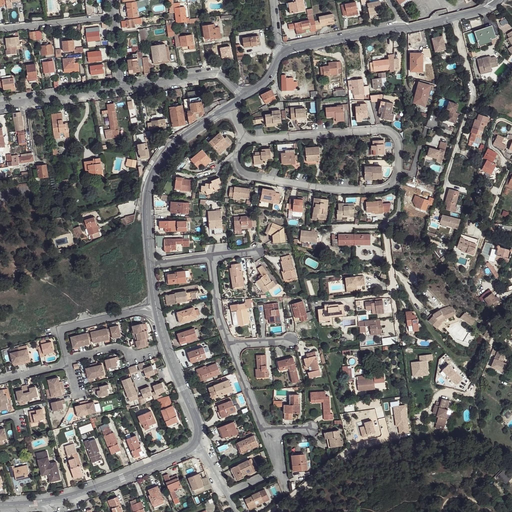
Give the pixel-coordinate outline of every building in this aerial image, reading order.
[(303,0),(296,0),(297,1),(295,1),(290,3),(292,13),(305,10),(303,0)] [(375,12),(381,10),(379,1),(367,4),(370,20),(376,18),(375,15),(375,12)] [(128,13),(129,18),(138,17),(137,9),(136,3),(136,2),(127,3),(128,11),(128,13)] [(356,2),(341,5),(344,17),(347,17),(347,18),(354,17),(353,15),(358,14),(356,2)] [(175,12),(177,24),(178,24),(178,23),(186,22),(185,7),(175,8),(175,12)] [(308,20),(288,24),(289,29),(295,28),(296,31),(304,30),(309,29),(309,32),(316,31),(313,14),(307,16),(308,20)] [(332,14),(319,17),(319,20),(315,22),(316,29),(321,29),(321,27),(325,26),(325,23),(329,22),(329,23),(334,22),(332,14)] [(123,21),(124,27),(128,27),(128,28),(135,27),(135,24),(138,23),(138,21),(141,21),(141,18),(126,20),(127,21),(123,21)] [(203,26),(205,38),(215,37),(216,39),(221,38),(219,27),(214,28),(214,24),(203,26)] [(491,28),(475,33),(478,43),(495,38),(491,28)] [(86,33),(87,42),(101,40),(99,31),(93,32),(86,33)] [(175,35),(176,47),(189,45),(194,44),(192,35),(180,36),(181,38),(180,38),(179,34),(174,35),(175,35)] [(242,38),(244,47),(260,45),(258,36),(255,36),(255,37),(250,38),(250,37),(242,38)] [(6,38),(7,50),(17,49),(17,46),(20,46),(19,37),(6,38)] [(440,37),(432,39),(435,52),(445,50),(443,40),(441,40),(440,37)] [(63,39),(64,52),(74,51),(74,40),(68,41),(68,39),(63,39)] [(151,46),(153,62),(167,60),(165,47),(165,44),(151,46)] [(236,45),(238,60),(244,60),(243,50),(241,50),(240,44),(236,45)] [(41,46),(42,55),(48,54),(48,57),(53,56),(51,45),(41,46)] [(153,62),(154,64),(170,62),(168,46),(165,47),(167,60),(153,62)] [(87,53),(89,62),(99,61),(97,51),(87,53)] [(127,60),(129,73),(144,71),(142,58),(142,57),(137,58),(137,53),(132,54),(132,57),(128,58),(129,60),(127,60)] [(63,59),(64,69),(75,68),(74,59),(81,58),(82,58),(82,54),(74,55),(69,56),(69,57),(67,57),(67,59),(63,59)] [(422,54),(410,54),(411,71),(422,72),(422,54)] [(381,62),(371,63),(372,72),(389,69),(390,72),(394,71),(394,55),(388,56),(388,60),(381,61),(381,62)] [(487,57),(476,60),(479,70),(483,69),(484,71),(490,70),(490,68),(497,66),(495,57),(490,59),(488,59),(487,57)] [(43,63),(44,73),(45,73),(50,72),(54,71),(55,71),(53,62),(53,59),(47,60),(47,62),(43,63)] [(329,66),(321,67),(322,76),(338,74),(338,69),(341,69),(340,62),(329,63),(329,66)] [(27,71),(29,80),(30,80),(36,79),(38,79),(36,64),(27,65),(28,70),(27,71)] [(90,66),(91,75),(104,73),(103,64),(90,66)] [(286,73),(282,73),(282,90),(294,91),(294,89),(294,83),(287,83),(286,73)] [(0,89),(3,89),(4,90),(11,88),(15,88),(13,78),(2,79),(2,78),(1,78),(0,75),(0,89)] [(364,79),(353,80),(354,87),(354,94),(365,93),(364,86),(364,79)] [(429,85),(418,82),(413,100),(424,103),(429,85)] [(342,89),(335,89),(335,92),(333,93),(333,98),(343,97),(342,89)] [(188,113),(189,124),(198,118),(200,116),(204,113),(204,112),(203,109),(201,97),(202,97),(201,90),(198,90),(197,92),(192,93),(191,92),(187,92),(188,98),(183,99),(186,114),(188,113)] [(272,90),(262,95),(267,103),(276,98),(272,90)] [(394,103),(382,100),(380,111),(382,111),(381,118),(394,120),(395,113),(392,112),(394,103)] [(457,105),(449,102),(446,110),(449,111),(446,120),(455,123),(458,114),(455,113),(457,105)] [(108,113),(110,121),(117,120),(114,103),(107,104),(108,110),(108,113)] [(355,107),(357,118),(362,118),(361,117),(365,116),(368,116),(367,103),(360,104),(360,106),(355,107)] [(326,105),(326,115),(337,115),(337,117),(344,116),(344,104),(326,105)] [(170,108),(173,126),(185,124),(182,106),(178,106),(170,108)] [(266,111),(266,121),(277,121),(282,121),(283,109),(273,109),(272,112),(266,111)] [(291,110),(292,122),(307,120),(306,109),(291,110)] [(20,112),(13,113),(16,132),(18,132),(24,131),(22,116),(21,116),(20,112)] [(51,114),(54,137),(60,136),(60,133),(64,132),(65,138),(69,137),(68,124),(63,124),(62,113),(51,114)] [(147,123),(148,130),(155,129),(154,127),(160,126),(160,128),(165,128),(165,127),(171,126),(168,114),(165,115),(166,120),(165,120),(165,119),(152,121),(152,122),(147,123)] [(472,134),(469,142),(473,143),(478,145),(484,127),(486,127),(489,119),(478,116),(477,121),(475,121),(470,134),(472,134)] [(111,132),(112,138),(119,137),(117,120),(110,121),(111,130),(111,132)] [(18,135),(19,145),(26,145),(26,143),(25,143),(24,131),(18,132),(18,133),(18,135)] [(221,133),(210,143),(220,155),(231,146),(226,140),(221,133)] [(377,149),(376,155),(387,155),(387,141),(376,141),(376,145),(374,145),(374,149),(377,149)] [(505,147),(496,142),(494,145),(503,151),(505,147)] [(141,155),(141,159),(149,158),(147,146),(145,146),(144,143),(138,145),(139,151),(139,155),(141,155)] [(307,156),(308,163),(321,161),(320,148),(307,149),(307,156)] [(441,163),(445,151),(440,149),(440,151),(430,148),(428,156),(437,159),(436,162),(441,163)] [(487,159),(482,170),(493,175),(497,165),(493,162),(497,153),(488,149),(484,158),(487,159)] [(202,150),(191,160),(199,169),(210,159),(202,150)] [(256,158),(256,167),(265,166),(265,164),(269,164),(270,162),(273,160),(272,151),(267,151),(267,153),(262,154),(262,158),(256,158)] [(283,153),(283,165),(296,163),(296,152),(283,153)] [(33,155),(32,153),(21,155),(16,155),(11,156),(12,168),(19,168),(19,165),(34,162),(33,155)] [(89,171),(90,176),(102,174),(100,158),(95,159),(96,164),(94,164),(93,160),(88,161),(88,165),(89,171)] [(136,160),(128,159),(127,166),(135,167),(136,160)] [(48,177),(46,165),(38,166),(39,178),(42,177),(48,177)] [(383,167),(365,167),(365,177),(366,177),(374,177),(374,179),(383,179),(383,167)] [(176,177),(174,188),(181,188),(181,191),(184,192),(191,192),(192,182),(184,181),(180,181),(180,178),(176,177)] [(200,188),(200,194),(206,195),(206,196),(214,192),(214,191),(218,189),(217,185),(220,185),(217,179),(209,183),(209,186),(206,187),(205,186),(203,187),(204,188),(200,188)] [(240,199),(250,201),(249,190),(231,188),(230,196),(234,198),(234,201),(240,201),(240,199)] [(263,188),(261,198),(274,201),(273,205),(280,206),(282,194),(276,194),(277,192),(263,188)] [(449,191),(445,203),(448,205),(447,208),(446,212),(455,215),(456,209),(454,209),(458,194),(449,191)] [(316,206),(313,218),(317,219),(318,218),(325,219),(326,214),(323,213),(324,210),(328,210),(330,199),(316,196),(314,205),(316,206)] [(430,200),(429,202),(416,196),(414,202),(417,207),(420,209),(420,212),(429,215),(434,201),(430,200)] [(291,198),(288,208),(292,210),(301,212),(303,200),(295,197),(295,199),(291,198)] [(368,203),(369,212),(374,212),(377,211),(377,214),(386,212),(392,212),(393,203),(385,204),(385,201),(381,202),(368,203)] [(176,202),(176,207),(172,207),(171,213),(189,213),(190,202),(176,202)] [(338,214),(338,220),(344,219),(344,217),(356,216),(355,213),(357,212),(356,203),(345,205),(345,203),(340,204),(339,209),(340,214),(338,214)] [(209,212),(210,230),(214,230),(213,227),(223,227),(222,212),(209,212)] [(125,218),(127,223),(133,222),(135,214),(125,217),(125,218)] [(233,217),(234,228),(242,228),(253,228),(251,216),(233,217)] [(99,232),(94,217),(84,220),(85,222),(87,228),(89,235),(90,235),(92,239),(100,236),(99,232)] [(458,232),(461,223),(443,217),(440,226),(458,232)] [(159,223),(159,229),(167,228),(167,233),(177,233),(177,222),(159,223)] [(177,222),(177,233),(187,233),(187,223),(177,222)] [(272,222),(269,230),(274,231),(272,235),(273,239),(281,238),(280,242),(286,241),(284,226),(272,222)] [(81,232),(80,226),(73,229),(75,235),(75,234),(81,232)] [(303,231),(301,240),(310,242),(317,244),(320,235),(303,231)] [(339,244),(354,245),(354,234),(339,234),(339,244)] [(354,234),(354,245),(370,243),(369,234),(354,234)] [(478,242),(461,236),(457,249),(461,251),(460,253),(473,257),(478,242)] [(163,240),(164,253),(171,253),(171,251),(176,250),(175,245),(179,244),(183,244),(183,247),(190,247),(189,238),(163,240)] [(499,248),(497,256),(509,258),(511,251),(499,248)] [(283,260),(281,260),(282,261),(284,268),(285,272),(287,272),(288,280),(297,277),(292,255),(282,258),(283,260)] [(509,258),(497,256),(496,258),(496,261),(508,264),(509,258)] [(241,263),(232,265),(232,268),(233,276),(232,277),(234,288),(245,286),(244,278),(242,278),(241,275),(243,275),(241,263)] [(262,265),(258,268),(263,276),(261,278),(262,279),(257,282),(265,293),(277,285),(273,281),(271,282),(266,274),(267,273),(262,265)] [(168,281),(169,286),(187,283),(185,271),(176,273),(177,275),(169,276),(170,280),(168,281)] [(346,276),(347,290),(354,289),(353,284),(357,284),(356,281),(360,280),(361,282),(364,282),(364,275),(346,276)] [(167,297),(170,307),(178,305),(178,303),(193,300),(191,292),(187,293),(186,291),(175,293),(176,295),(167,297)] [(495,299),(492,294),(483,300),(489,307),(492,305),(494,308),(501,303),(498,300),(497,301),(495,299)] [(382,299),(375,300),(376,312),(384,311),(382,299)] [(304,301),(296,303),(301,323),(309,320),(304,301)] [(318,312),(319,323),(330,322),(330,316),(344,314),(344,303),(335,304),(335,301),(329,302),(329,307),(325,308),(326,306),(321,306),(322,312),(318,312)] [(268,304),(270,324),(281,322),(279,303),(268,304)] [(241,306),(231,308),(232,312),(236,311),(239,326),(249,324),(246,309),(241,310),(241,306)] [(179,315),(183,324),(197,318),(194,308),(187,310),(188,313),(179,315)] [(453,316),(450,309),(441,313),(439,312),(432,317),(428,324),(437,330),(441,323),(444,321),(447,319),(453,316)] [(407,313),(408,327),(414,326),(415,332),(420,332),(419,320),(415,320),(414,312),(407,313)] [(375,318),(364,319),(365,325),(370,324),(370,333),(381,332),(380,323),(376,323),(375,318)] [(138,346),(139,349),(150,347),(148,340),(150,339),(149,331),(146,332),(144,325),(135,328),(135,331),(138,346)] [(111,329),(112,335),(114,335),(115,339),(123,337),(120,326),(113,328),(113,329),(111,329)] [(176,334),(179,342),(184,340),(185,342),(196,339),(193,328),(176,334)] [(101,331),(103,342),(111,340),(110,336),(109,330),(109,329),(101,331)] [(94,340),(95,344),(103,342),(101,331),(93,333),(94,340)] [(81,336),(84,347),(91,344),(91,340),(90,334),(81,336)] [(75,349),(84,347),(81,336),(72,338),(75,349)] [(397,344),(397,337),(382,338),(382,345),(397,344)] [(42,348),(38,349),(40,358),(45,357),(44,355),(53,352),(51,342),(42,345),(42,348)] [(30,349),(19,351),(22,365),(27,364),(27,361),(32,359),(30,349)] [(188,355),(192,364),(208,359),(205,349),(188,355)] [(10,354),(12,364),(17,363),(18,366),(22,365),(19,351),(10,354)] [(505,354),(497,351),(494,359),(502,362),(505,354)] [(318,352),(309,354),(310,359),(307,360),(308,365),(313,363),(314,371),(310,372),(311,379),(323,375),(318,352)] [(413,376),(428,375),(427,360),(432,360),(432,354),(419,355),(420,361),(411,362),(413,376)] [(257,367),(257,378),(268,377),(268,372),(266,372),(266,355),(256,355),(257,367)] [(107,359),(109,368),(119,365),(118,361),(120,360),(120,356),(107,359)] [(277,362),(279,371),(288,370),(290,385),(298,383),(293,360),(277,362)] [(95,363),(98,377),(107,375),(104,365),(99,365),(98,362),(95,363)] [(85,368),(88,379),(98,377),(95,363),(91,364),(92,367),(85,368)] [(145,369),(143,363),(139,365),(142,372),(145,371),(147,378),(156,374),(153,366),(145,369)] [(205,366),(195,370),(197,374),(200,374),(202,380),(220,374),(216,363),(208,366),(209,369),(206,369),(205,366)] [(133,366),(129,367),(132,375),(139,372),(136,366),(133,366)] [(375,375),(375,378),(358,380),(360,390),(377,388),(376,382),(386,381),(385,373),(375,375)] [(48,379),(50,387),(63,384),(63,380),(58,380),(57,376),(48,379)] [(122,380),(125,388),(134,385),(131,376),(122,380)] [(417,389),(425,388),(425,377),(416,378),(417,389)] [(230,381),(215,387),(216,392),(214,393),(216,398),(234,391),(230,381)] [(50,387),(52,396),(62,393),(61,389),(64,387),(63,384),(50,387)] [(93,387),(94,391),(97,391),(98,397),(109,395),(107,389),(109,388),(108,384),(93,387)] [(16,391),(19,401),(25,400),(25,402),(29,401),(25,385),(22,386),(22,389),(16,391)] [(28,385),(25,385),(29,401),(32,400),(32,398),(38,396),(34,386),(29,387),(28,385)] [(134,385),(125,388),(130,401),(139,397),(134,385)] [(157,392),(153,393),(152,396),(154,397),(155,400),(160,399),(159,395),(167,393),(165,385),(155,386),(157,392)] [(141,397),(142,403),(146,402),(145,398),(152,396),(153,393),(152,387),(143,389),(144,395),(141,397)] [(0,400),(8,398),(7,395),(5,395),(3,389),(0,390),(0,400)] [(312,392),(312,403),(317,402),(317,399),(324,399),(325,420),(334,420),(334,414),(331,414),(331,396),(327,397),(327,392),(312,392)] [(287,414),(286,421),(295,421),(295,413),(302,414),(303,409),(299,409),(300,404),(300,395),(291,394),(291,405),(285,405),(285,414),(287,414)] [(0,400),(0,411),(9,409),(7,403),(9,401),(8,398),(0,400)] [(158,401),(160,407),(168,404),(169,406),(172,406),(169,398),(158,401)] [(50,403),(53,412),(63,409),(61,405),(64,404),(63,400),(50,403)] [(438,418),(436,424),(445,427),(446,421),(448,421),(450,415),(447,415),(449,411),(447,410),(450,403),(443,400),(440,408),(436,406),(433,414),(438,415),(437,417),(438,418)] [(84,402),(87,415),(96,413),(94,403),(89,403),(88,401),(84,402)] [(74,407),(76,417),(87,415),(84,402),(80,403),(80,405),(74,407)] [(231,403),(218,407),(221,413),(224,420),(229,418),(228,416),(238,412),(236,406),(234,407),(231,403)] [(160,407),(167,424),(178,421),(172,406),(169,406),(168,404),(160,407)] [(405,406),(393,407),(396,427),(398,427),(399,434),(409,433),(405,406)] [(28,411),(31,423),(44,420),(41,409),(28,411)] [(142,423),(144,429),(156,426),(151,411),(139,416),(141,423),(142,423)] [(233,424),(220,430),(224,440),(231,437),(231,439),(239,436),(233,424)] [(102,431),(112,453),(115,452),(114,449),(120,447),(113,431),(112,431),(110,428),(102,431)] [(1,430),(0,430),(0,440),(8,438),(6,429),(1,430)] [(328,438),(328,448),(331,448),(331,438),(329,438),(330,434),(336,434),(336,431),(326,432),(326,438),(328,438)] [(331,438),(331,448),(343,448),(343,442),(341,443),(341,431),(336,431),(336,434),(330,434),(329,438),(331,438)] [(127,439),(134,456),(143,452),(136,435),(127,439)] [(254,437),(237,444),(241,452),(249,449),(250,451),(259,447),(254,437)] [(84,441),(91,458),(92,458),(94,462),(102,459),(99,452),(100,451),(95,440),(89,442),(88,440),(84,441)] [(71,469),(73,477),(85,474),(82,466),(81,467),(80,463),(82,463),(79,450),(68,453),(72,468),(71,469)] [(290,460),(292,470),(307,467),(306,457),(304,458),(303,452),(293,454),(294,460),(290,460)] [(38,462),(42,478),(48,476),(51,483),(61,480),(56,463),(49,464),(48,459),(38,462)] [(248,461),(233,469),(237,477),(242,475),(243,477),(247,475),(248,477),(254,473),(248,461)] [(10,466),(11,473),(15,472),(17,481),(31,478),(28,466),(16,468),(15,466),(10,466)] [(164,475),(173,498),(177,497),(175,489),(181,486),(177,475),(170,478),(168,473),(164,475)] [(189,478),(194,490),(204,486),(199,474),(189,478)] [(508,474),(503,479),(506,483),(511,477),(508,474)] [(270,488),(274,496),(282,492),(277,484),(270,488)] [(150,496),(153,504),(163,500),(158,486),(149,489),(151,495),(150,496)] [(194,490),(196,495),(206,491),(204,486),(194,490)] [(251,498),(243,502),(247,509),(254,506),(258,503),(258,505),(269,499),(264,489),(250,496),(251,498)] [(124,511),(122,504),(123,504),(119,496),(111,498),(115,507),(114,508),(115,511),(124,511)] [(133,505),(135,511),(146,511),(142,501),(133,505)]
